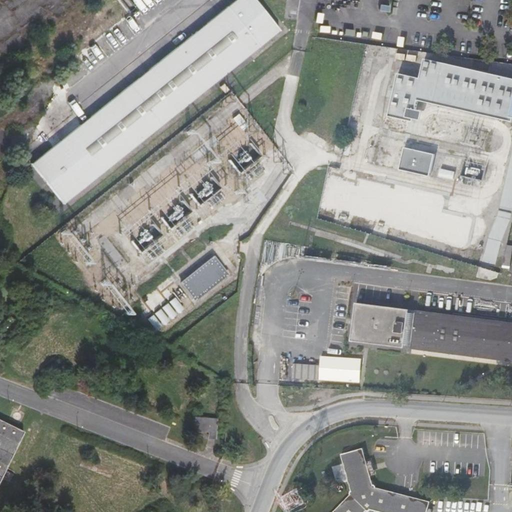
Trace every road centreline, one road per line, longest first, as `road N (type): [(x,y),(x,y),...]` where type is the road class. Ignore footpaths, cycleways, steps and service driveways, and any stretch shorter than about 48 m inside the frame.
road 1 (unclassified): [(258,511),(293,440),(327,418),(381,409),(511,415)]
road 2 (unknown): [(326,274),(277,276),(262,355)]
